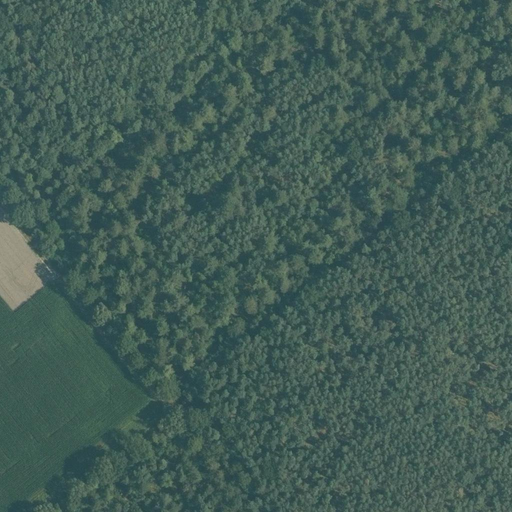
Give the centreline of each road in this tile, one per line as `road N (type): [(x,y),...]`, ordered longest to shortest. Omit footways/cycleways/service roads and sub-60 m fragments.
road 1 (track): [(172,397),(511,122)]
road 2 (track): [(261,511),(172,397)]
